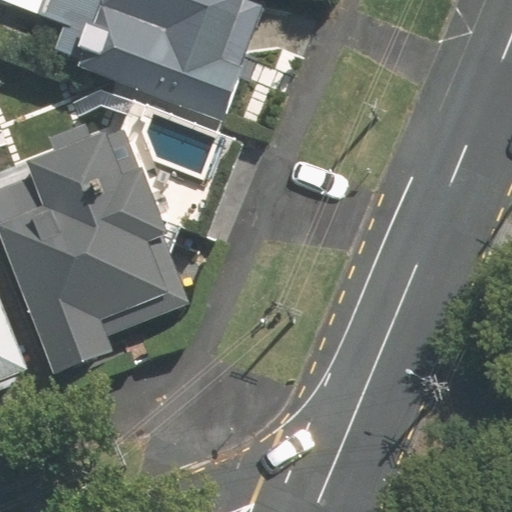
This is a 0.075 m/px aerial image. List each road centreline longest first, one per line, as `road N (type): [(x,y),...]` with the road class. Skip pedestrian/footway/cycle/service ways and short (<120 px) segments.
road 1 (tertiary): [(511,27),(344,433)]
road 2 (tertiary): [(209,511),(344,433)]
